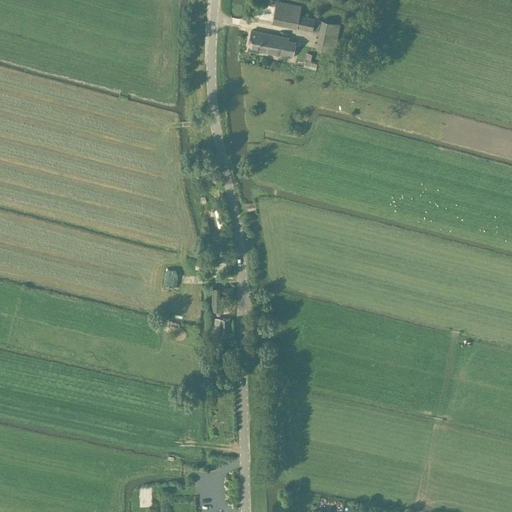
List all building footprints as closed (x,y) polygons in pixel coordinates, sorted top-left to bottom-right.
[(318,32),(320,20),(299,16),(301,7),(277,2),(272,22),(318,32)] [(335,23),(321,20),(315,49),(330,51),(335,23)] [(293,58),(296,43),(288,41),(289,38),(251,30),(247,51),(259,53),(259,51),(293,58)] [(212,260),(212,274),(213,274),(213,277),(220,276),(220,273),(226,273),(225,259),(212,260)] [(212,310),(221,310),(221,294),(227,295),(227,287),(212,287),(212,310)] [(215,318),(214,330),(213,331),(213,334),(215,336),(213,337),(213,342),(215,344),(219,344),(220,342),(220,337),(219,336),(220,334),(230,334),(230,319),(215,318)] [(151,500),(151,488),(142,488),(141,500),(151,500)]
